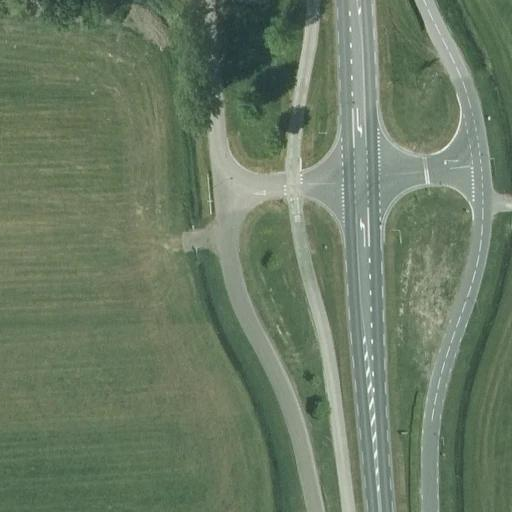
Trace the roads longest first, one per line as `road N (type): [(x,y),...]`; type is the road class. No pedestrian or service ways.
road 1 (unclassified): [(431,511),(431,427),(476,267),(481,164)]
road 2 (unclassified): [(222,189),(236,294),(291,411),(316,511)]
road 3 (primary): [(379,511),(361,178)]
road 4 (unclassified): [(222,189),(204,0)]
road 5 (primary): [(361,178),(353,0)]
road 6 (unclassified): [(481,164),(472,111),(423,0)]
road 7 (unclassified): [(222,189),(361,178)]
road 8 (unclassified): [(361,178),(481,164)]
